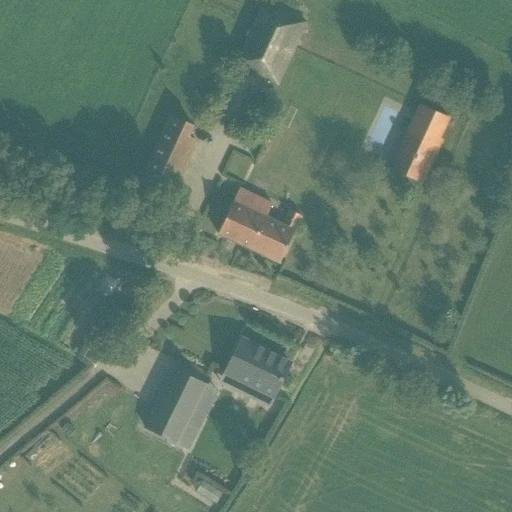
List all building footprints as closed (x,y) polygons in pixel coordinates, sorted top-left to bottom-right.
[(250,69),(248,73),(277,87),(308,22),(277,7),(274,13),(261,6),(235,62),(250,69)] [(420,105),(391,169),(422,183),(441,140),(439,139),(449,118),(420,105)] [(192,126),(168,115),(143,170),(175,185),(194,139),(188,136),(192,126)] [(279,263),(302,216),(289,210),(282,225),(266,217),(271,207),(238,191),(218,234),(279,263)] [(133,329),(138,314),(112,306),(108,321),(133,329)] [(92,351),(112,368),(122,357),(102,340),(92,351)] [(225,372),(274,396),(290,364),(240,341),(225,372)] [(172,370),(144,427),(177,443),(205,385),(172,370)] [(68,437),(75,429),(67,423),(61,430),(68,437)] [(72,471),(84,453),(71,444),(58,462),(72,471)]
